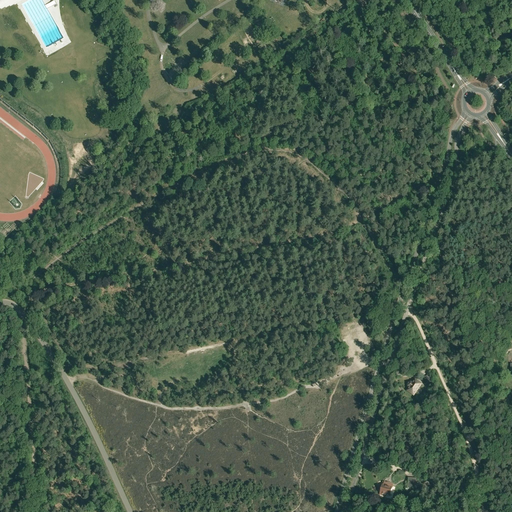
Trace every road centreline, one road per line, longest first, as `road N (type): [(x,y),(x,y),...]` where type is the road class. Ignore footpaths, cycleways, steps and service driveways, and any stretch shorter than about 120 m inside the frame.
road 1 (unclassified): [(466,111),(451,137),(346,475)]
road 2 (unclassified): [(355,478),(450,192),(457,138),(471,115)]
road 3 (unclassified): [(131,511),(72,387),(21,311),(0,302)]
road 4 (track): [(484,511),(418,322),(398,304)]
road 5 (track): [(38,511),(23,314)]
